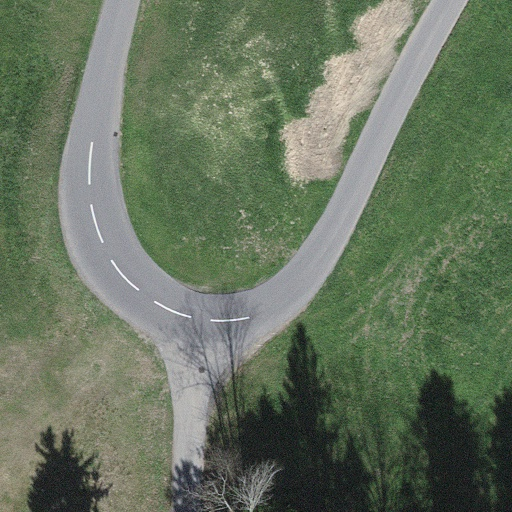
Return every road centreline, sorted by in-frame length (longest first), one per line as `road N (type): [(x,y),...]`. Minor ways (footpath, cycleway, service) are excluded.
road 1 (unclassified): [(463,0),(295,289),(256,319),(198,324),(119,274),(98,229),(89,173),(93,102),(124,0)]
road 2 (track): [(189,511),(198,324)]
